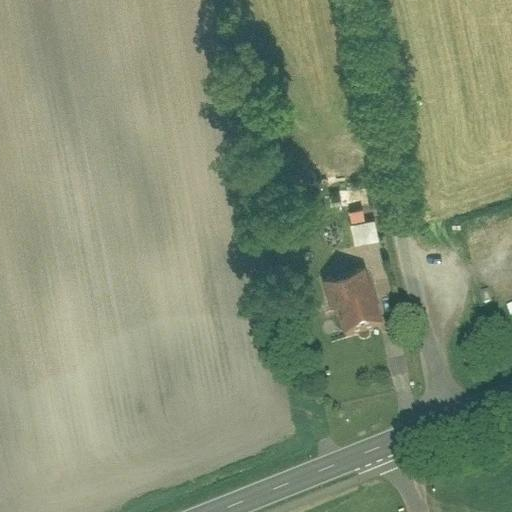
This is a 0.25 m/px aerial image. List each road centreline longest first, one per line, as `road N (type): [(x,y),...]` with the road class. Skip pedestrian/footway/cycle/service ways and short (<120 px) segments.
road 1 (unclassified): [(448,423),(348,0)]
road 2 (secondary): [(225,511),(400,442)]
